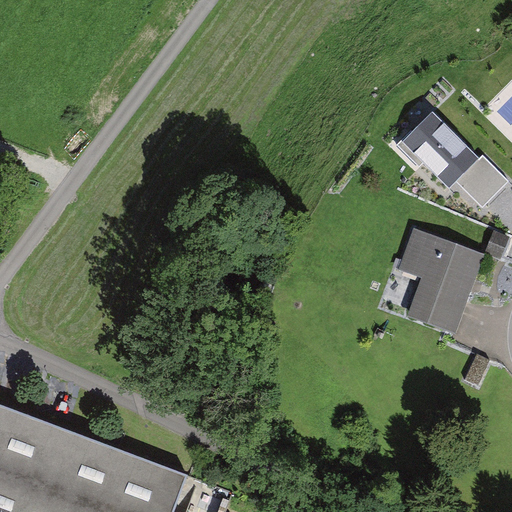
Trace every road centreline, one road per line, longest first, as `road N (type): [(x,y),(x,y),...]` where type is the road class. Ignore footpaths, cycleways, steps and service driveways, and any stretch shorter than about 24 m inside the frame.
road 1 (residential): [(0,344),(382,511)]
road 2 (residential): [(216,0),(0,283)]
